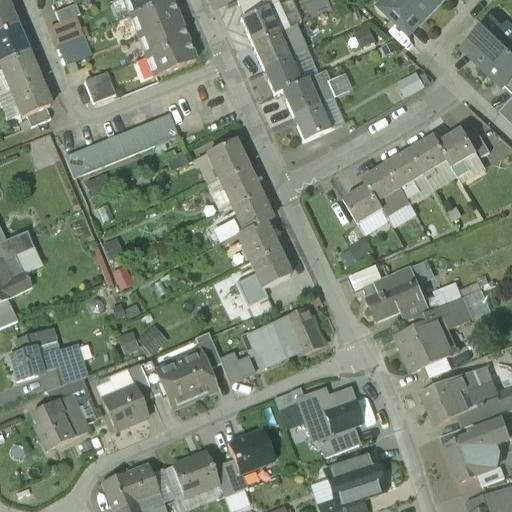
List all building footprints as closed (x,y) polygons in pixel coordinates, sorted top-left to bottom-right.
[(121,0),(129,19),(171,3),(169,0),(121,0)] [(244,20),(277,5),(274,0),(242,0),(236,3),(244,20)] [(393,0),(383,12),(408,36),(442,0),(393,0)] [(3,1),(0,2),(0,32),(14,27),(3,1)] [(171,3),(129,19),(137,39),(178,23),(171,3)] [(244,20),(240,21),(252,47),(289,31),(277,5),(244,20)] [(76,6),(55,14),(59,24),(79,16),(76,6)] [(178,23),(137,39),(145,59),(186,42),(178,23)] [(511,32),(507,28),(501,34),(490,23),(469,45),(477,53),(470,60),(503,90),(511,80),(511,32)] [(14,27),(0,32),(0,65),(25,54),(14,27)] [(289,31),(252,47),(262,71),(286,61),(304,53),(293,29),(289,31)] [(186,42),(145,59),(153,79),(194,63),(186,42)] [(25,54),(0,65),(0,66),(11,92),(37,81),(25,54)] [(286,61),(262,71),(274,97),(280,94),(295,88),(290,78),(293,77),(286,61)] [(105,74),(84,83),(93,105),(114,96),(105,74)] [(37,81),(11,92),(22,119),(48,108),(37,81)] [(295,88),(280,94),(291,119),(314,109),(311,101),(313,99),(306,83),(295,88)] [(314,109),(291,119),(303,146),(326,136),(322,126),(325,125),(317,108),(314,109)] [(169,117),(117,138),(126,159),(177,139),(169,117)] [(490,157),(476,133),(465,139),(476,157),(480,163),(490,157)] [(462,134),(439,149),(448,165),(450,169),(459,163),(461,166),(476,157),(465,139),(462,134)] [(117,138),(96,146),(104,168),(126,159),(117,138)] [(434,142),(411,156),(424,177),(432,171),(434,174),(448,165),(439,149),(434,142)] [(231,144),(207,156),(219,182),(244,170),(231,144)] [(96,146),(65,159),(73,180),(104,168),(96,146)] [(186,152),(167,161),(172,173),(192,164),(186,152)] [(411,156),(388,170),(400,191),(409,185),(411,188),(425,179),(424,177),(411,156)] [(244,170),(219,182),(232,208),(256,196),(244,170)] [(388,170),(364,184),(382,214),(386,221),(410,207),(402,194),(400,191),(388,170)] [(367,190),(344,204),(356,225),(366,220),(367,222),(382,214),(367,190)] [(256,196),(232,208),(238,220),(217,230),(224,244),(237,238),(261,227),(269,223),(256,196)] [(261,227),(237,238),(250,264),(274,253),(261,227)] [(360,259),(371,254),(360,232),(349,238),(360,259)] [(274,253),(250,264),(263,292),(287,280),(274,253)] [(383,283),(363,291),(364,293),(377,325),(400,316),(405,314),(425,306),(418,291),(425,288),(423,284),(432,280),(426,265),(383,283)] [(376,268),(349,280),(356,297),(364,293),(363,291),(383,283),(376,268)] [(0,304),(11,300),(0,276),(0,304)] [(455,288),(433,297),(435,301),(442,298),(452,306),(461,303),(455,288)] [(425,306),(405,314),(409,324),(451,307),(452,306),(442,298),(435,301),(425,306)] [(418,330),(407,335),(408,337),(396,342),(410,377),(456,357),(446,334),(459,328),(451,307),(415,322),(418,330)] [(307,313),(248,338),(261,369),(295,354),(298,359),(322,349),(307,313)] [(405,314),(400,316),(405,326),(409,324),(405,314)] [(148,352),(169,345),(163,327),(142,335),(148,352)] [(127,353),(142,348),(136,332),(122,337),(127,353)] [(57,353),(51,333),(18,343),(21,355),(9,359),(16,383),(39,377),(46,375),(51,392),(79,382),(83,380),(74,348),(57,353)] [(207,335),(194,341),(200,355),(207,371),(220,366),(218,362),(207,335)] [(200,355),(154,375),(162,393),(169,411),(216,391),(207,371),(200,355)] [(235,364),(232,356),(218,362),(220,366),(228,385),(255,374),(248,359),(235,364)] [(154,375),(150,365),(138,370),(139,371),(150,398),(162,393),(154,375)] [(150,398),(139,371),(126,376),(131,389),(133,388),(139,403),(150,398)] [(46,375),(39,377),(44,395),(47,394),(51,392),(46,375)] [(472,375),(421,397),(436,430),(460,420),(479,412),(478,410),(472,395),(480,391),(472,375)] [(51,392),(47,394),(53,406),(71,397),(83,391),(79,382),(51,392)] [(131,389),(100,402),(114,433),(146,420),(139,403),(133,388),(131,389)] [(53,406),(41,412),(44,417),(35,421),(38,428),(35,429),(46,452),(81,436),(71,412),(77,409),(71,397),(53,406)] [(336,397),(319,403),(323,412),(340,406),(336,397)] [(340,406),(323,412),(331,435),(332,436),(354,428),(360,426),(351,402),(340,406)] [(479,412),(460,420),(464,431),(487,423),(482,408),(478,410),(479,412)] [(511,441),(505,424),(501,426),(507,442),(511,441)] [(472,439),(442,451),(458,487),(478,479),(496,472),(498,458),(495,449),(507,444),(507,442),(501,426),(500,425),(470,436),(472,439)] [(354,428),(332,436),(331,435),(324,438),(329,449),(359,438),(354,428)] [(260,434),(227,447),(233,461),(238,476),(240,476),(272,463),(260,434)] [(205,457),(172,469),(183,499),(215,487),(217,487),(210,470),(205,457)] [(233,461),(221,466),(233,496),(246,492),(240,476),(238,476),(233,461)] [(360,463),(343,469),(346,478),(363,473),(360,463)] [(233,496),(221,466),(210,470),(217,487),(215,487),(221,501),(233,496)] [(145,468),(101,486),(111,511),(118,511),(141,503),(140,501),(156,495),(145,468)] [(363,473),(346,478),(354,503),(383,493),(375,469),(363,473)] [(499,471),(478,479),(482,491),(504,482),(499,471)] [(511,511),(511,502),(509,494),(492,500),(491,497),(476,502),(478,511),(511,511)] [(158,511),(153,498),(141,503),(144,511),(158,511)] [(144,511),(141,503),(118,511),(144,511)]
